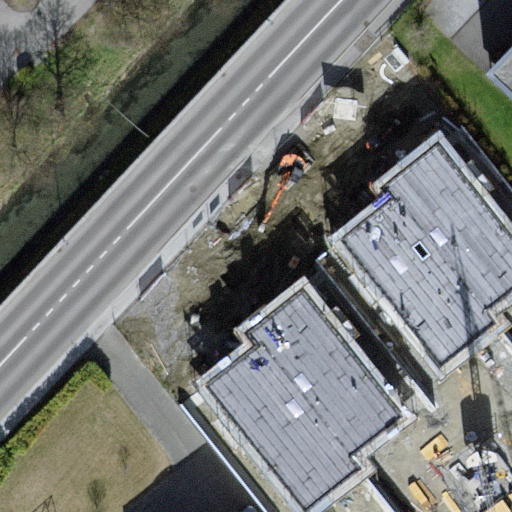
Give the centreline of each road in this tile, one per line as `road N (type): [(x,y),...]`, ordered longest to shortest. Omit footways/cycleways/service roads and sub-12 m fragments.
road 1 (secondary): [(0,363),(342,0)]
road 2 (unknown): [(62,296),(238,511)]
